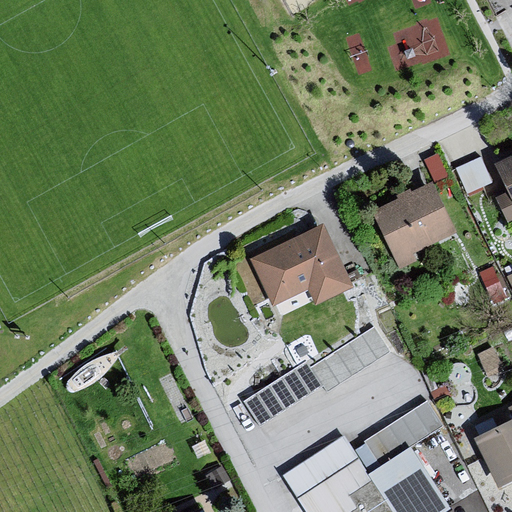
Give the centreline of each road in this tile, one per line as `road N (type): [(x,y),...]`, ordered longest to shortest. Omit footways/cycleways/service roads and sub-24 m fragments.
road 1 (unclassified): [(149,288),(219,239),(511,94)]
road 2 (residential): [(149,288),(267,511)]
road 3 (unclassified): [(0,404),(149,288)]
